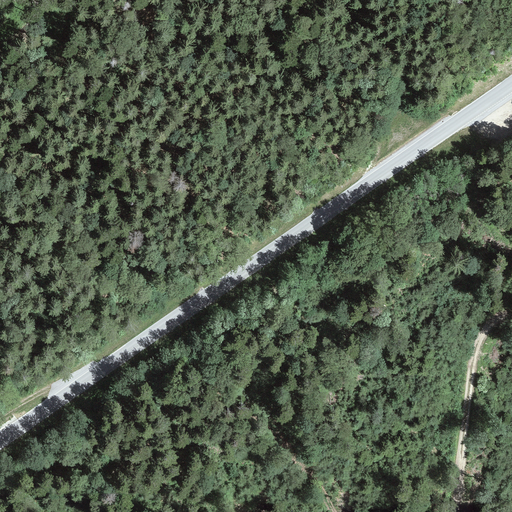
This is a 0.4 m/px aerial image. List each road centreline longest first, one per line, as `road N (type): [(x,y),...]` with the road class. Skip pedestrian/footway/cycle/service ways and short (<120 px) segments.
road 1 (tertiary): [(0,440),(511,84)]
road 2 (track): [(457,511),(474,354),(489,326),(511,314)]
road 3 (track): [(128,350),(0,416)]
